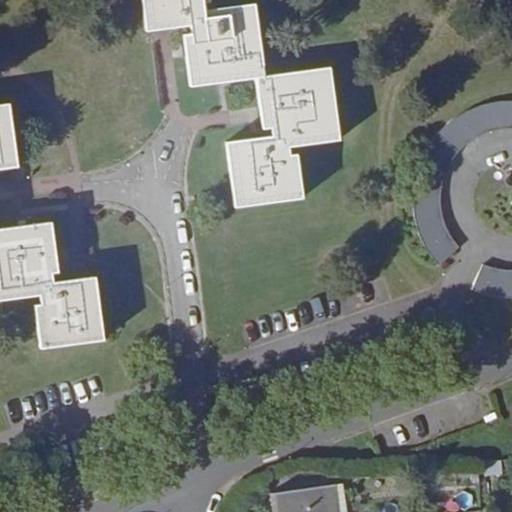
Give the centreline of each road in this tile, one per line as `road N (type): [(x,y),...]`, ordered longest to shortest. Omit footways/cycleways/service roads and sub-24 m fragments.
road 1 (residential): [(203,469),(511,351)]
road 2 (residential): [(203,469),(160,213),(140,172)]
